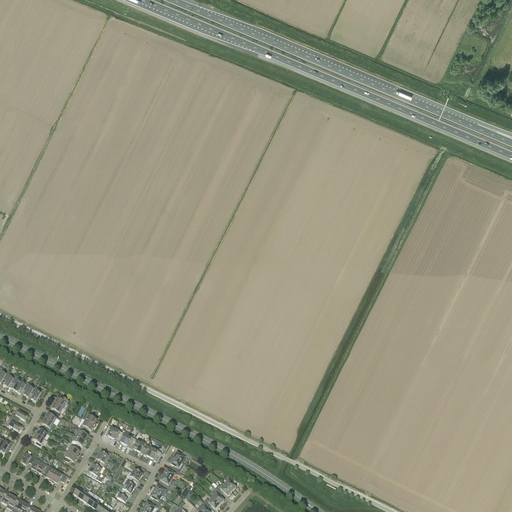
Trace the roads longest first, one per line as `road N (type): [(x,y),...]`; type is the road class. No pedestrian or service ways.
road 1 (unclassified): [(390,511),(0,316)]
road 2 (motorway): [(141,0),(511,156)]
road 3 (primary): [(317,511),(205,440),(0,337)]
road 4 (track): [(297,465),(448,155)]
road 5 (motorway): [(475,127),(172,0)]
